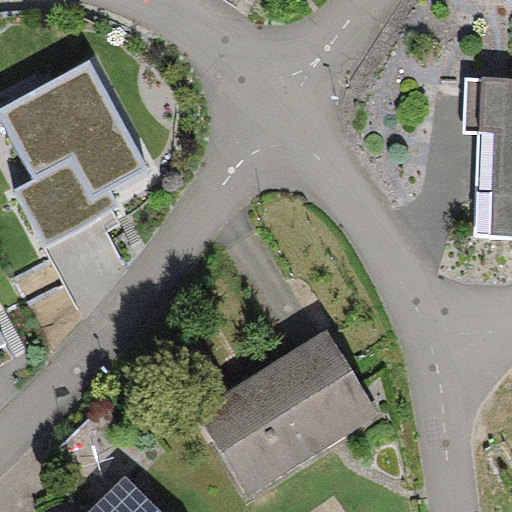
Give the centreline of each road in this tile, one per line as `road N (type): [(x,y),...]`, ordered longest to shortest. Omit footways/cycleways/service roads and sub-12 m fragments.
road 1 (residential): [(0,433),(282,107)]
road 2 (residential): [(282,107),(381,245),(435,349)]
road 3 (residential): [(147,0),(219,43),(282,107)]
road 4 (residential): [(435,349),(452,511)]
road 5 (residential): [(282,107),(362,0)]
